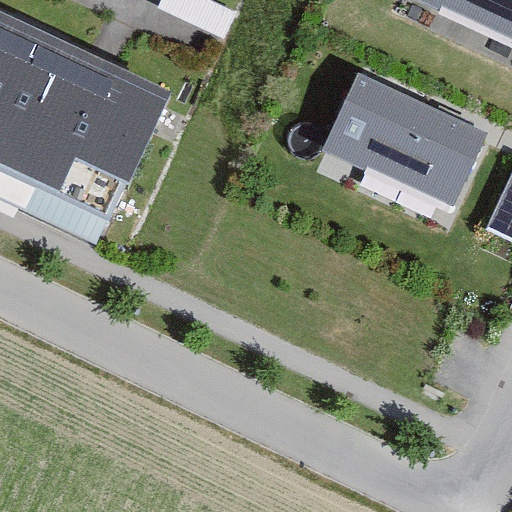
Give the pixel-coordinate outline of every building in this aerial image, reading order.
[(511,0),(428,0),(511,39),(511,0)] [(0,145),(50,40),(0,17),(0,145)] [(167,96),(50,40),(0,145),(0,201),(95,247),(167,96)] [(491,134),(360,71),(320,154),(451,217),(491,134)] [(511,170),(484,226),(511,240),(511,170)]
